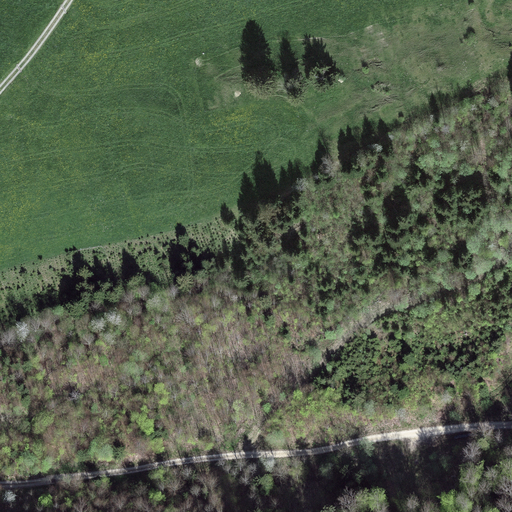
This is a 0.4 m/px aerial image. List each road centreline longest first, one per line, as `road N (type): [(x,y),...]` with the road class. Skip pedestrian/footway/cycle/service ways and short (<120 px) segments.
road 1 (track): [(0,485),(511,425)]
road 2 (track): [(239,451),(356,327),(463,284),(511,254)]
